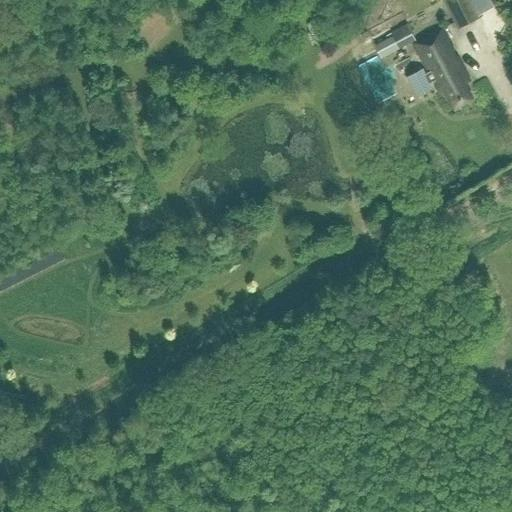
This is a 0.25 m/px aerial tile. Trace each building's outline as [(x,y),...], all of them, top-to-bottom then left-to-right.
[(444,0),(459,27),(480,16),(472,0),(444,0)] [(511,8),(511,1),(511,0),(499,0),(507,12),(511,8)] [(381,59),(416,40),(407,23),(391,32),(393,36),(375,46),(381,59)] [(431,83),(435,81),(441,94),(446,91),(454,108),(472,99),(465,84),(470,81),(443,30),(416,43),(430,71),(426,73),(423,68),(407,77),(418,97),(434,88),(431,83)] [(385,70),(373,80),(388,99),(401,89),(385,70)]
